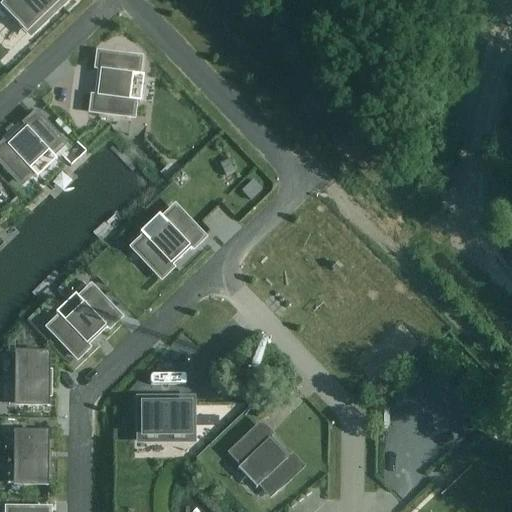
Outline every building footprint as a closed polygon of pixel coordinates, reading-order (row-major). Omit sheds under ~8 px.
[(5,0),(2,4),(30,33),(64,0),(5,0)] [(94,96),(92,111),(131,116),(133,101),(131,100),(134,76),(136,76),(138,60),(99,56),(97,71),(101,72),(98,96),(94,96)] [(5,144),(0,148),(0,160),(21,183),(32,173),(29,169),(47,152),(50,155),(62,145),(35,116),(24,126),(26,128),(7,146),(5,144)] [(241,191),(250,200),(261,190),(253,181),(241,191)] [(145,238),(134,249),(161,277),(172,266),(171,265),(189,248),(190,249),(202,238),(174,210),(163,221),(166,224),(148,241),(145,238)] [(61,318),(50,329),(77,357),(88,346),(87,345),(104,328),(106,329),(118,318),(90,290),(79,301),(82,304),(64,321),(61,318)] [(21,352),(20,403),(49,403),(50,352),(21,352)] [(242,385),(239,393),(248,397),(251,388),(242,385)] [(138,441),(192,441),(192,401),(138,401),(138,441)] [(260,427),(232,454),(243,465),(246,462),(264,481),(260,484),(271,495),(299,468),(289,457),(287,459),(269,440),(271,438),(260,427)] [(20,432),(19,481),(48,481),(48,432),(20,432)]
